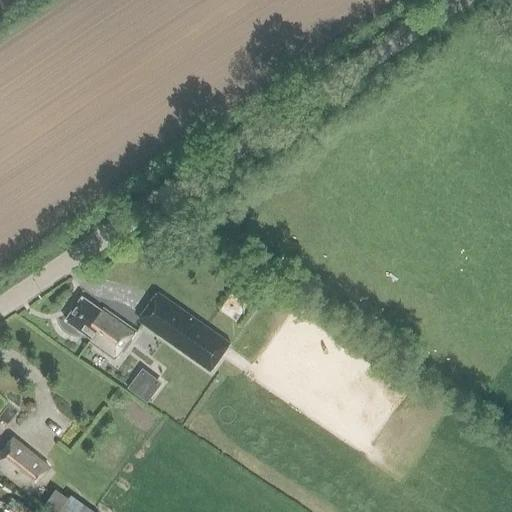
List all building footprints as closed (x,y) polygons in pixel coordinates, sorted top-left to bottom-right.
[(206,303),(220,313),(233,322),(253,294),(240,285),(225,275),(212,265),(193,293),(206,303)] [(176,312),(156,297),(140,318),(181,347),(179,350),(211,373),(229,346),(179,309),(176,312)] [(137,333),(103,308),(101,311),(82,298),(66,321),(91,339),(89,342),(116,361),(137,333)] [(144,401),(159,381),(141,366),(125,386),(144,401)] [(0,471),(28,495),(50,467),(12,437),(0,452),(0,471)] [(39,509),(43,511),(94,511),(54,486),(39,509)]
